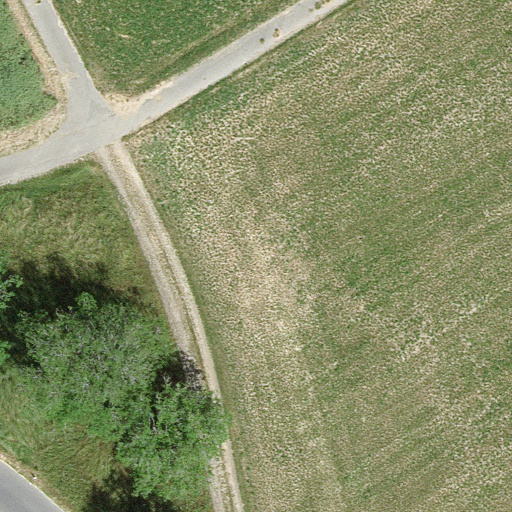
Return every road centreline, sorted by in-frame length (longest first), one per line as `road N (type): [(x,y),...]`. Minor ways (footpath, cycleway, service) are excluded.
road 1 (track): [(232,511),(173,265),(103,131)]
road 2 (track): [(323,0),(103,131),(0,173)]
road 3 (track): [(38,0),(103,131)]
